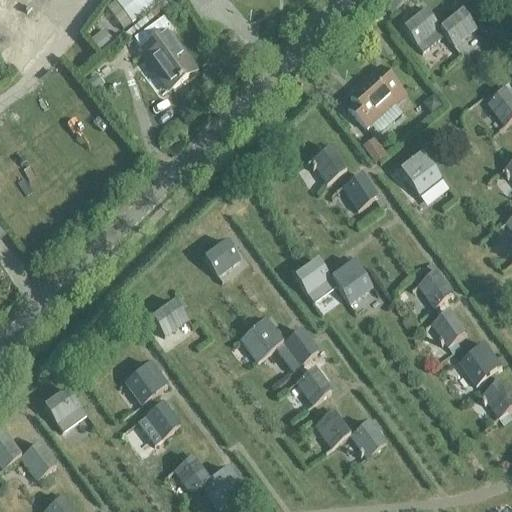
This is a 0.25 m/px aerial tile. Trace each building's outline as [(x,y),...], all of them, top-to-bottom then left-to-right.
[(132,26),(166,0),(165,0),(116,0),(114,3),(132,26)] [(415,51),(438,33),(424,15),(401,33),(415,51)] [(36,16),(0,58),(0,59),(19,76),(56,32),(36,16)] [(438,33),(452,51),(475,34),(461,16),(438,33)] [(167,94),(193,75),(166,38),(171,34),(161,21),(132,42),(141,54),(138,57),(143,63),(144,62),(167,94)] [(90,43),(102,58),(115,47),(104,32),(90,43)] [(394,107),(396,110),(407,100),(380,69),(369,79),(371,82),(349,102),(353,106),(346,112),(364,134),(394,107)] [(505,132),(511,126),(511,104),(505,95),(487,108),(505,132)] [(362,150),(375,168),(386,160),(374,142),(362,150)] [(310,165),(325,189),(344,177),(329,153),(310,165)] [(397,176),(417,201),(440,183),(420,158),(397,176)] [(341,193),(356,217),(376,204),(360,180),(341,193)] [(203,263),(216,282),(240,265),(226,246),(203,263)] [(306,300),(329,283),(316,265),(293,282),(306,300)] [(352,267),(329,283),(343,302),(365,285),(352,267)] [(418,290),(434,313),(453,300),(436,277),(418,290)] [(150,323),(164,341),(187,325),(173,306),(150,323)] [(431,329),(447,352),(466,339),(450,315),(431,329)] [(256,367),(281,348),(264,325),(238,343),(256,367)] [(299,335),(281,348),(298,372),(317,359),(299,335)] [(466,363),(483,385),(501,372),(485,349),(466,363)] [(131,382),(147,405),(166,392),(149,369),(131,382)] [(295,387),(312,410),(329,397),(312,374),(295,387)] [(482,400),(499,423),(511,413),(511,402),(500,387),(482,400)] [(43,412),(61,437),(84,420),(66,394),(43,412)] [(143,422),(160,445),(178,431),(161,409),(143,422)] [(331,454),(349,440),(332,417),(313,431),(331,454)] [(368,426),(349,440),(366,463),(385,449),(368,426)] [(0,472),(2,476),(19,463),(20,463),(3,439),(0,440),(0,472)] [(20,463),(19,463),(37,487),(55,473),(38,450),(20,463)] [(208,485),(204,480),(191,462),(173,476),(190,499),(201,491),(208,485)] [(208,485),(201,491),(215,511),(220,511),(244,495),(227,472),(226,473),(222,467),(204,480),(208,485)] [(48,511),(66,511),(60,503),(48,511)]
